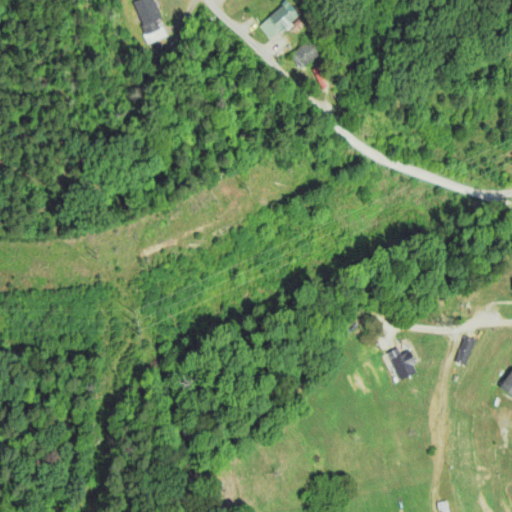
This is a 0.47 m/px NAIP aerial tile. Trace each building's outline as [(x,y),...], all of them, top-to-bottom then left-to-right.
[(149,42),(165,35),(158,19),(162,18),(153,0),(133,0),(131,1),(149,42)] [(285,0),(257,24),(270,39),(291,22),(290,20),(299,13),(287,0),(285,0)] [(289,53),(297,68),(320,55),(311,40),(289,53)] [(466,364),(473,338),(461,335),(454,361),(466,364)] [(387,351),(398,378),(417,371),(409,349),(399,353),(397,347),(387,351)] [(511,365),(499,387),(511,395),(511,365)]
